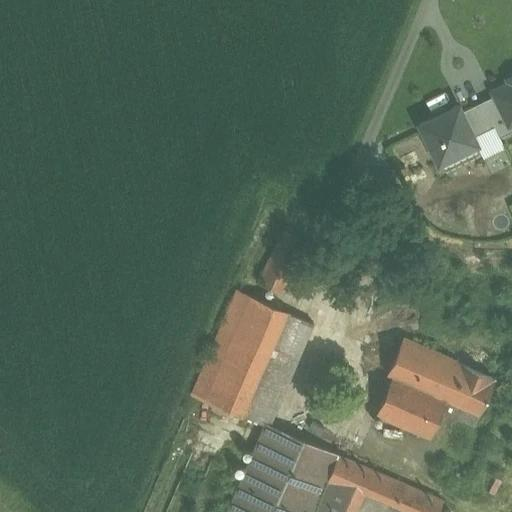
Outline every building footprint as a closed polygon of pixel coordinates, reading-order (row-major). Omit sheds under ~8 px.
[(511,82),(511,81),(492,91),(509,125),(511,123),(511,82)] [(458,105),(420,124),(439,161),(476,143),(464,118),(458,105)] [(306,242),(282,230),(258,281),(281,292),(306,242)] [(313,322),(237,290),(193,393),(265,424),(269,426),(270,424),(313,322)] [(473,330),(459,363),(437,354),(431,367),(442,379),(435,394),(431,393),(415,430),(430,437),(442,410),(475,424),(509,345),(473,330)] [(437,354),(402,339),(402,340),(388,373),(392,375),(376,413),(415,430),(431,393),(435,394),(442,379),(431,367),(437,354)] [(314,511),(339,454),(270,424),(269,426),(265,424),(226,511),(314,511)] [(404,483),(339,454),(314,511),(438,511),(443,500),(404,484),(404,483)]
